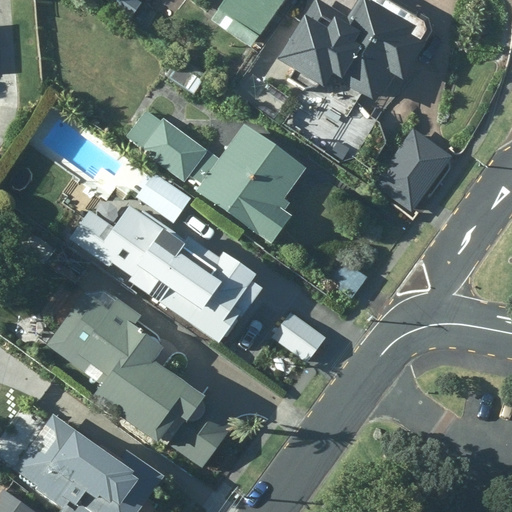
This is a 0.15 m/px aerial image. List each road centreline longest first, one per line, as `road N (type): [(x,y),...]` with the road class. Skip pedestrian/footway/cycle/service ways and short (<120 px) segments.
road 1 (tertiary): [(269,511),(376,360),(420,328)]
road 2 (secondary): [(420,328),(511,183)]
